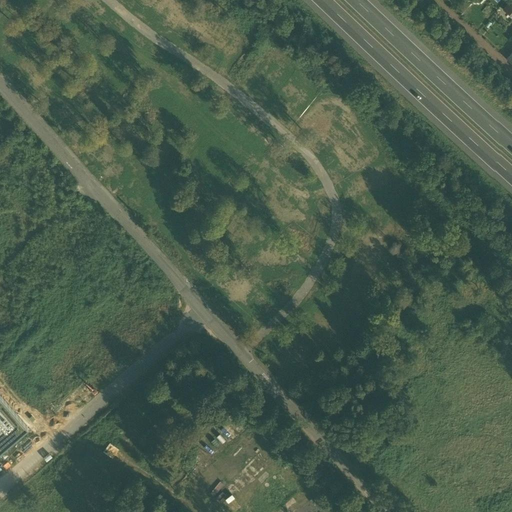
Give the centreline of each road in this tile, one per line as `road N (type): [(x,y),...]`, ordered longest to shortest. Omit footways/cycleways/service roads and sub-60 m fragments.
road 1 (unknown): [(109,0),(226,84),(332,186),(340,226),(325,268),(295,310),(243,353)]
road 2 (residential): [(206,311),(0,83)]
road 3 (unclassified): [(206,311),(0,486)]
road 4 (residential): [(386,511),(206,311)]
road 5 (motorway): [(322,0),(511,181)]
road 6 (motorway): [(511,141),(356,0)]
